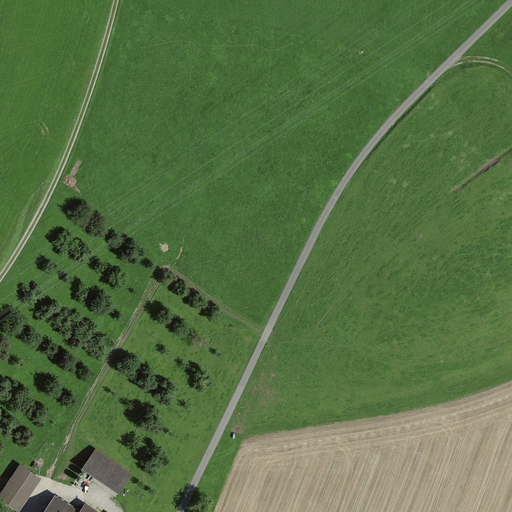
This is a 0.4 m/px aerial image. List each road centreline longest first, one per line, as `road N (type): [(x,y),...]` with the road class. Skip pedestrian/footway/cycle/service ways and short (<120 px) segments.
road 1 (unclassified): [(183,511),(332,198),(377,136),(511,2)]
road 2 (track): [(0,280),(51,191),(116,0)]
